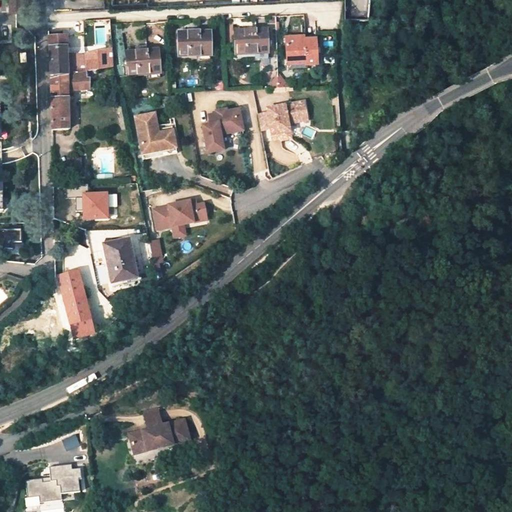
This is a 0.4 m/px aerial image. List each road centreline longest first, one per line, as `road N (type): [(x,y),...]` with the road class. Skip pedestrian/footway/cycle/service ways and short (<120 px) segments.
road 1 (track): [(100,401),(178,354),(274,274),(333,211),(330,184)]
road 2 (residential): [(0,266),(38,268),(46,257),(44,16)]
road 3 (residential): [(325,15),(305,6),(44,16)]
road 4 (track): [(353,164),(339,28),(325,15)]
